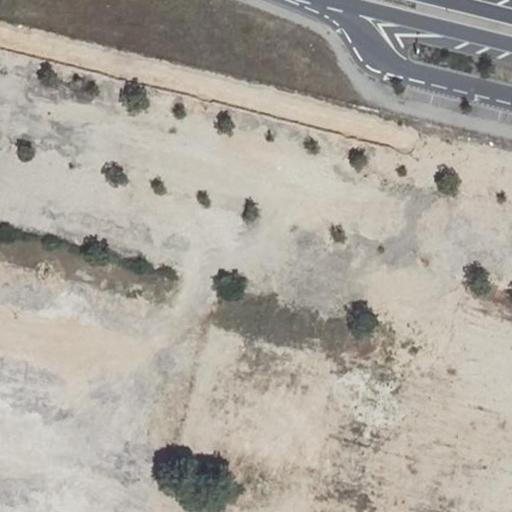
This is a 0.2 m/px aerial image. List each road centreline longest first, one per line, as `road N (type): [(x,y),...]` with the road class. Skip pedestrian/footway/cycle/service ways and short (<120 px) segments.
road 1 (residential): [(325,0),(396,68),(511,96)]
road 2 (secondary): [(331,0),(511,43)]
